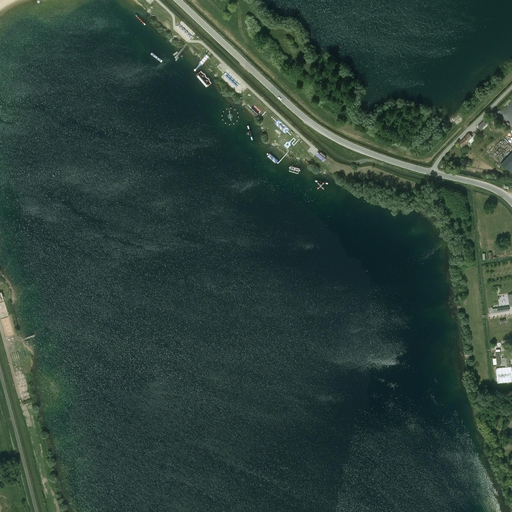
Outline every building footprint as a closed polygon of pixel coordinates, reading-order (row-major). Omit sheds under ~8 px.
[(471,143),(475,140),(469,133),(460,142),(463,146),(468,141),(471,143)] [(319,151),(316,155),(324,161),(327,157),(319,151)] [(511,152),(502,163),(511,173),(511,152)] [(501,358),(502,357),(502,352),(495,352),(495,358),(492,358),(493,365),(501,365),(501,358)] [(497,383),(511,381),(511,373),(511,367),(496,368),(497,383)]
